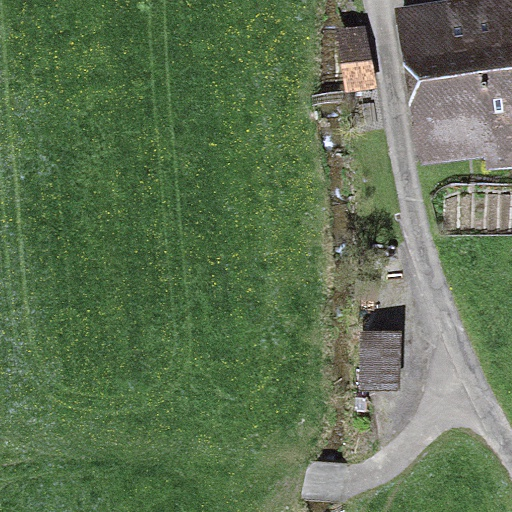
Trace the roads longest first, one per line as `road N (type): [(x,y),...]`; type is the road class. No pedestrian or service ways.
road 1 (track): [(379,0),(414,215),(468,372)]
road 2 (track): [(468,372),(374,472),(351,481),(305,480)]
